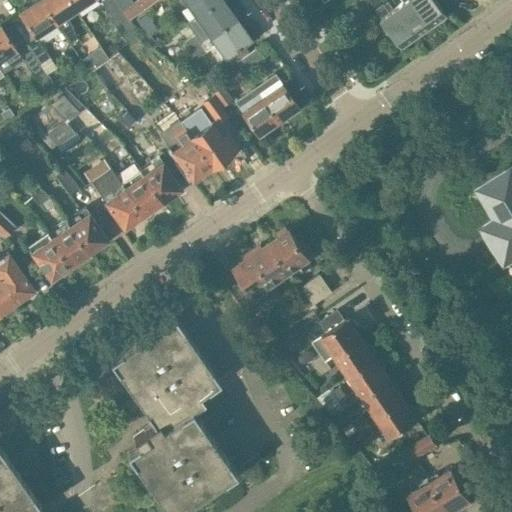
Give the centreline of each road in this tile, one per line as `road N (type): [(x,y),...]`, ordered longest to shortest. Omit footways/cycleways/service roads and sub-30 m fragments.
road 1 (residential): [(511,504),(294,168)]
road 2 (residential): [(0,374),(294,168)]
road 3 (residential): [(355,127),(511,16)]
road 4 (residential): [(265,0),(355,127)]
